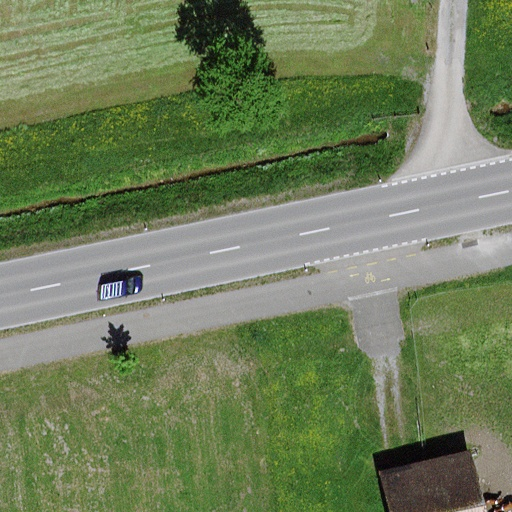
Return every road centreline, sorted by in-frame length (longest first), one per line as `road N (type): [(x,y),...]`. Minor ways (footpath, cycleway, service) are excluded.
road 1 (secondary): [(0,298),(511,192)]
road 2 (track): [(462,0),(447,206)]
